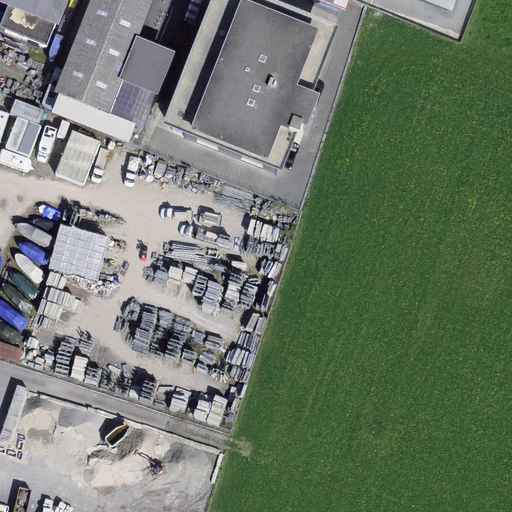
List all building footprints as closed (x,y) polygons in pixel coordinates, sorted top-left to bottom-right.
[(76,0),(4,0),(0,10),(63,35),(76,0)] [(164,0),(100,0),(60,104),(116,126),(164,0)] [(418,0),(454,14),(459,0),(418,0)] [(345,50),(231,4),(174,145),(297,195),(315,149),(325,153),(338,123),(319,115),(345,50)] [(8,145),(32,152),(43,113),(19,106),(8,145)] [(69,132),(57,178),(88,186),(100,140),(69,132)] [(101,279),(109,235),(59,226),(51,270),(101,279)] [(0,399),(0,444),(14,448),(26,392),(3,387),(0,399)]
